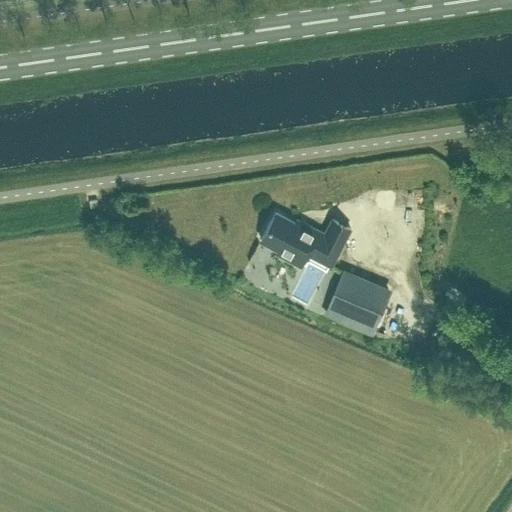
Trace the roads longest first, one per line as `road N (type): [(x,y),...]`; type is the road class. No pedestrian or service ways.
road 1 (primary): [(0,64),(446,0)]
road 2 (unclassified): [(91,181),(511,123)]
